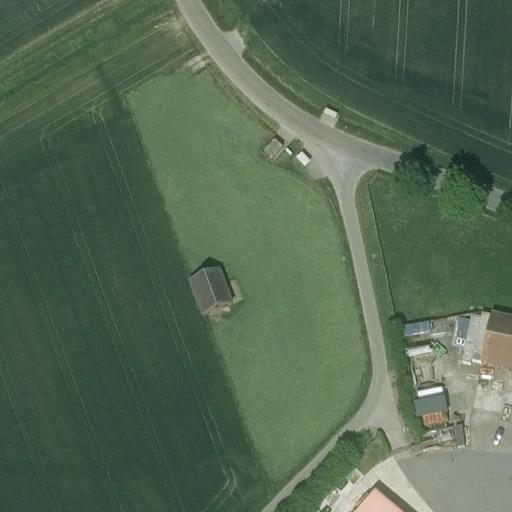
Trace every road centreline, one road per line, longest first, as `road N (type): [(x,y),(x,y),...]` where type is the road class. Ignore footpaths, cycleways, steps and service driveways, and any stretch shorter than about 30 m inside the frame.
road 1 (unclassified): [(277,511),(371,409),(377,369),(334,151)]
road 2 (unclassified): [(190,0),(223,60),(275,116),(334,151)]
road 3 (unclassified): [(334,151),(511,211)]
